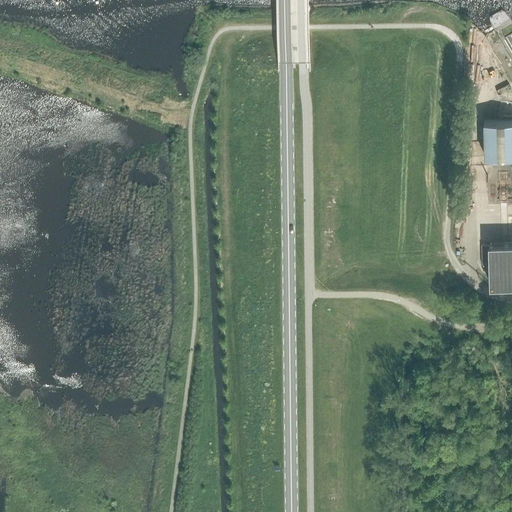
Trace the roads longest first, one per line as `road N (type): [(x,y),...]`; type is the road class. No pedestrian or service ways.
road 1 (tertiary): [(291,441),(286,0)]
road 2 (unclassified): [(452,137),(446,248),(460,272),(511,301)]
